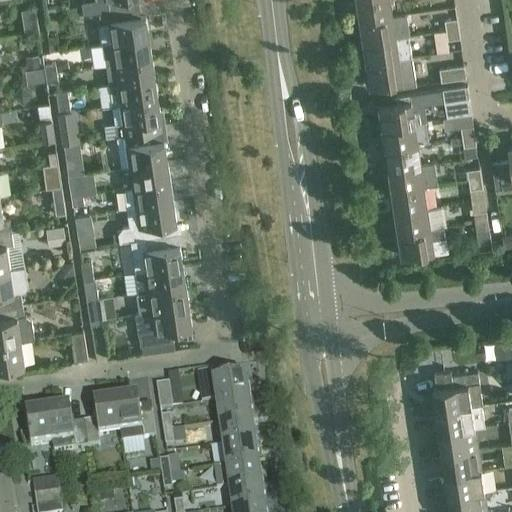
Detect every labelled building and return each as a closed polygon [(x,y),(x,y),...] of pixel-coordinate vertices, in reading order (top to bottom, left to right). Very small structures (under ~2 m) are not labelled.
[(97,0),(98,0),(83,3),(85,15),(99,13),(137,7),(136,0),(97,0)] [(393,17),(390,0),(360,0),(356,1),(357,9),(360,9),(361,22),(393,17)] [(139,18),(137,7),(99,13),(104,44),(150,38),(147,17),(139,18)] [(0,10),(0,26),(13,23),(9,8),(0,10)] [(397,38),(393,17),(361,22),(363,34),(361,35),(362,43),(397,38)] [(33,19),(19,22),(24,43),(38,41),(33,19)] [(460,29),(458,19),(445,21),(447,30),(460,29)] [(461,38),(460,29),(447,30),(448,40),(461,38)] [(410,37),(397,38),(362,43),(363,52),(366,52),(368,64),(413,58),(410,37)] [(153,58),(150,38),(104,44),(107,65),(153,58)] [(443,42),(429,45),(434,66),(448,63),(443,42)] [(156,79),(153,58),(107,65),(110,85),(156,79)] [(417,86),(413,58),(368,64),(370,77),(367,77),(368,87),(389,84),(390,90),(417,86)] [(45,65),(46,74),(58,72),(56,63),(45,65)] [(467,78),(465,66),(440,69),(442,82),(467,78)] [(59,81),(58,72),(46,74),(47,83),(59,81)] [(159,99),(156,79),(110,85),(113,106),(159,99)] [(470,99),(468,86),(443,90),(445,102),(470,99)] [(69,91),(57,93),(60,113),(72,111),(69,91)] [(415,122),(411,94),(397,96),(398,103),(377,106),(379,115),(382,115),(384,128),(415,123),(415,122)] [(163,130),(159,99),(113,106),(116,124),(106,126),(108,138),(118,137),(156,131),(163,130)] [(76,143),(72,111),(60,113),(65,145),(76,143)] [(56,140),(53,120),(41,122),(44,142),(56,140)] [(426,120),(415,122),(415,123),(384,128),(385,140),(383,141),(384,150),(419,144),(418,144),(430,142),(426,120)] [(476,136),(474,126),(462,128),(463,137),(476,136)] [(157,142),(156,131),(118,137),(123,169),(168,162),(165,141),(157,142)] [(477,145),(476,136),(463,137),(464,147),(477,145)] [(422,166),(419,144),(384,150),(385,158),(388,158),(390,170),(422,166)] [(511,147),(509,148),(511,161),(492,164),(496,192),(503,190),(504,193),(511,191),(511,147)] [(59,164),(58,151),(49,153),(51,165),(59,164)] [(171,182),(168,162),(123,169),(126,189),(171,182)] [(63,188),(59,164),(51,165),(44,166),(47,190),(53,189),(63,188)] [(435,164),(422,166),(390,170),(392,183),(389,184),(390,192),(425,187),(438,185),(435,164)] [(482,178),(481,168),(468,170),(469,180),(482,178)] [(80,175),(69,177),(72,197),(84,195),(82,186),(80,175)] [(484,188),(482,178),(469,180),(471,190),(484,188)] [(174,202),(171,182),(126,189),(129,209),(174,202)] [(428,208),(425,187),(390,192),(392,201),(394,200),(396,213),(428,208)] [(67,214),(63,188),(53,189),(57,215),(67,214)] [(85,204),(84,195),(72,197),(74,206),(85,204)] [(4,220),(0,197),(0,196),(0,233),(12,232),(10,219),(4,220)] [(178,223),(174,202),(129,209),(131,227),(124,228),(120,233),(122,243),(131,241),(171,235),(170,224),(178,223)] [(431,229),(428,208),(396,213),(398,226),(396,226),(397,235),(431,229)] [(488,221),(487,211),(474,213),(476,223),(488,221)] [(492,243),(488,221),(476,223),(479,245),(492,243)] [(444,228),(431,229),(397,235),(398,244),(401,243),(403,257),(435,252),(433,240),(446,238),(444,228)] [(14,245),(12,232),(0,233),(0,270),(11,269),(8,246),(14,245)] [(171,235),(131,241),(136,273),(184,266),(181,245),(173,246),(171,235)] [(511,235),(503,236),(505,249),(511,248),(511,235)] [(92,262),(82,263),(85,281),(95,279),(92,262)] [(187,286),(184,266),(136,273),(139,293),(187,286)] [(0,307),(23,304),(21,292),(26,292),(29,287),(26,267),(11,269),(0,270),(0,307)] [(95,279),(85,281),(88,301),(99,299),(96,279),(95,279)] [(187,286),(139,293),(138,293),(141,313),(190,306),(187,286)] [(103,324),(99,299),(88,301),(92,326),(103,324)] [(25,317),(23,304),(0,307),(0,344),(22,341),(35,340),(33,321),(27,317),(25,317)] [(193,327),(190,306),(141,313),(136,314),(141,346),(175,341),(173,330),(193,327)] [(89,359),(84,332),(72,334),(76,361),(89,359)] [(0,369),(26,366),(22,341),(0,344),(0,369)] [(210,371),(197,374),(201,404),(215,402),(249,397),(247,381),(244,381),(244,376),(230,378),(229,369),(210,371)] [(437,389),(433,390),(437,411),(473,406),(482,405),(484,404),(480,384),(479,372),(450,376),(449,371),(435,373),(437,389)] [(168,384),(155,386),(159,410),(172,409),(168,384)] [(130,394),(114,396),(119,433),(121,443),(141,440),(141,439),(155,437),(151,412),(139,414),(136,396),(131,396),(130,394)] [(119,433),(114,396),(97,399),(98,401),(92,402),(95,421),(83,422),(87,447),(99,446),(98,436),(119,433)] [(252,414),(249,397),(215,402),(218,424),(250,419),(249,414),(252,414)] [(62,404),(46,406),(51,443),(73,440),(74,449),(87,447),(83,422),(71,424),(68,406),(63,406),(62,404)] [(482,405),(473,406),(437,411),(440,433),(476,428),(486,426),(482,405)] [(51,443),(46,406),(29,409),(30,412),(24,412),(29,447),(51,443)] [(169,416),(160,418),(162,432),(171,431),(169,416)] [(251,424),(250,419),(218,424),(221,445),(256,440),(253,423),(251,424)] [(479,449),(476,428),(440,433),(443,455),(479,449)] [(173,445),(171,431),(162,432),(164,446),(173,445)] [(258,456),(256,440),(221,445),(225,466),(256,462),(256,457),(258,456)] [(482,471),(479,449),(443,455),(446,476),(482,471)] [(167,460),(166,460),(159,461),(161,476),(170,475),(167,460)] [(256,462),(225,466),(213,468),(216,490),(228,488),(262,483),(260,466),(257,466),(256,462)] [(485,492),(482,471),(446,476),(450,498),(485,492)] [(172,489),(170,475),(161,476),(163,490),(172,489)] [(57,479),(32,483),(34,495),(59,492),(57,479)] [(265,499),(262,483),(228,488),(231,509),(263,504),(262,500),(265,499)] [(61,511),(59,492),(34,495),(36,511),(61,511)] [(488,511),(485,492),(450,498),(451,511),(488,511)] [(183,511),(182,502),(173,503),(174,511),(183,511)]
